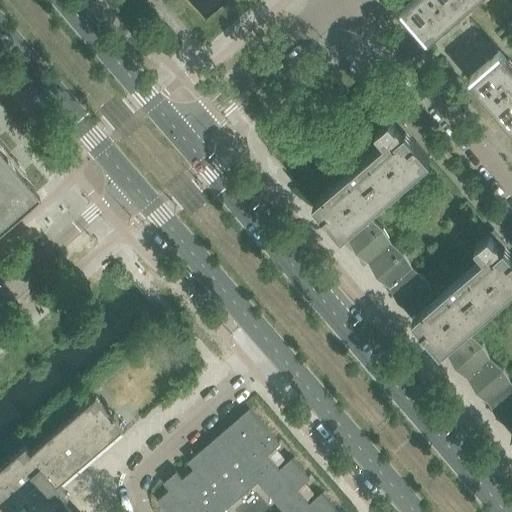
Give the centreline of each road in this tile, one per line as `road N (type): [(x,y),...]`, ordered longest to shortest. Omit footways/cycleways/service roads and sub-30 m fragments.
road 1 (secondary): [(508,511),(187,134)]
road 2 (residential): [(511,200),(342,1)]
road 3 (secondary): [(123,183),(269,353)]
road 4 (residential): [(138,511),(133,489),(151,456),(269,353)]
road 5 (secondary): [(269,353),(407,511)]
road 6 (residential): [(187,134),(342,1)]
road 7 (secondary): [(0,38),(123,183)]
road 8 (secondary): [(187,134),(71,0)]
road 9 (residential): [(0,289),(123,183)]
